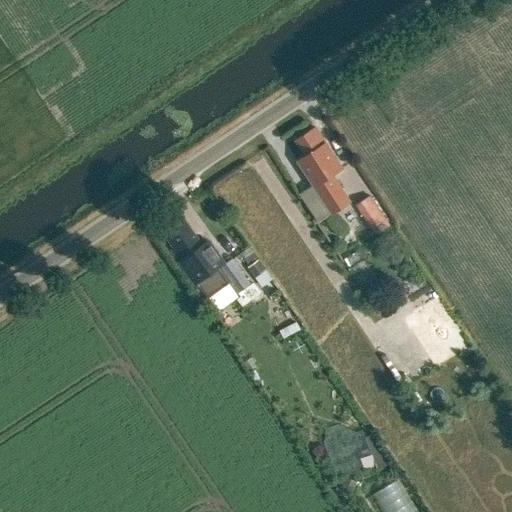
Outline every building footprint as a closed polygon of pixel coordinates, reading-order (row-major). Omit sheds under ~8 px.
[(332,214),(350,202),(332,175),(342,169),(315,128),(295,141),(305,156),(297,162),(332,214)] [(372,194),(359,203),(369,220),(378,233),(392,224),(383,211),(372,194)] [(225,263),(210,241),(202,247),(182,220),(164,233),(174,248),(172,250),(181,262),(189,256),(191,259),(183,265),(197,284),(205,295),(226,281),(217,268),(218,268),(225,263)] [(225,263),(218,268),(237,293),(251,283),(232,257),(225,263)] [(257,261),(247,268),(254,278),(264,271),(257,261)] [(226,281),(205,295),(217,311),(238,296),(226,281)] [(413,511),(397,476),(370,490),(380,511),(413,511)] [(344,479),(340,488),(351,492),(354,484),(344,479)]
